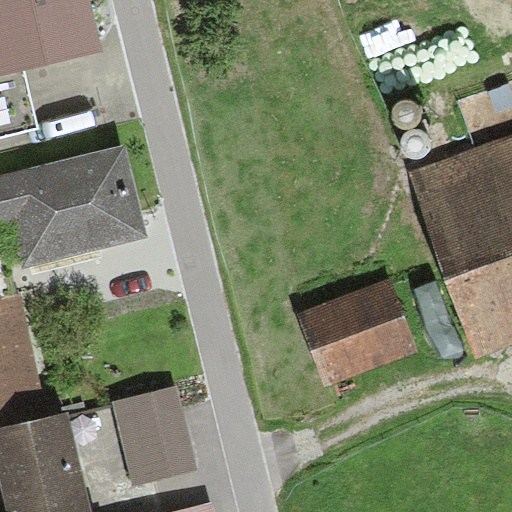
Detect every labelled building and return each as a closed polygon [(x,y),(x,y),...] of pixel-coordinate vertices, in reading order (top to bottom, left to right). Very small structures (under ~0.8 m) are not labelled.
[(27,77),(99,60),(84,0),(0,0),(0,140),(40,131),(27,77)] [(478,367),(511,354),(511,147),(410,185),(478,367)] [(27,277),(145,248),(122,154),(0,183),(0,233),(16,230),(27,277)] [(328,391),(416,353),(388,288),(300,325),(328,391)] [(52,428),(21,297),(0,301),(0,511),(87,511),(66,425),(52,428)] [(135,489),(195,475),(176,393),(116,407),(135,489)]
